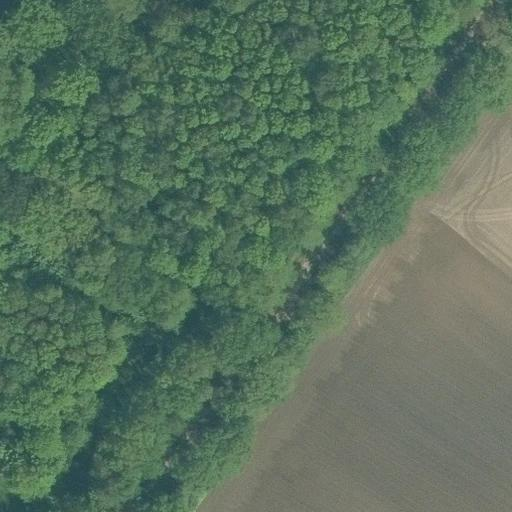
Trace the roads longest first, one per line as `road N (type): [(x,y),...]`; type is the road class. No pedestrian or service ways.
road 1 (track): [(490,0),(131,511)]
road 2 (unclassified): [(0,64),(147,0)]
